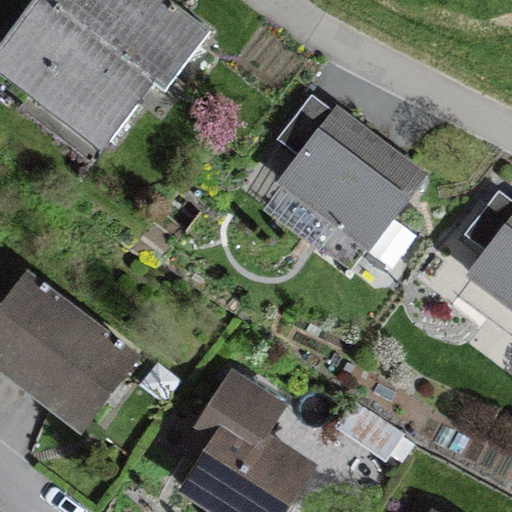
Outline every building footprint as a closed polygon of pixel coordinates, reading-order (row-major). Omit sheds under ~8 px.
[(34,0),(0,45),(0,75),(102,153),(154,85),(164,93),(210,32),(167,0),(34,0)] [(335,116),(311,97),(278,140),(302,159),(283,184),(369,249),(422,181),(346,123),(327,147),(317,139),(335,116)] [(491,254),(474,275),(511,303),(511,239),(507,236),(511,229),(511,204),(498,194),(466,235),(491,254)] [(0,313),(0,368),(27,389),(79,319),(26,279),(0,313)] [(135,362),(79,319),(27,389),(83,431),(135,362)] [(280,412),(231,382),(202,427),(218,438),(185,490),(213,508),(210,511),(285,511),(312,471),(262,440),(280,412)] [(401,435),(353,402),(338,424),(386,457),(401,435)]
